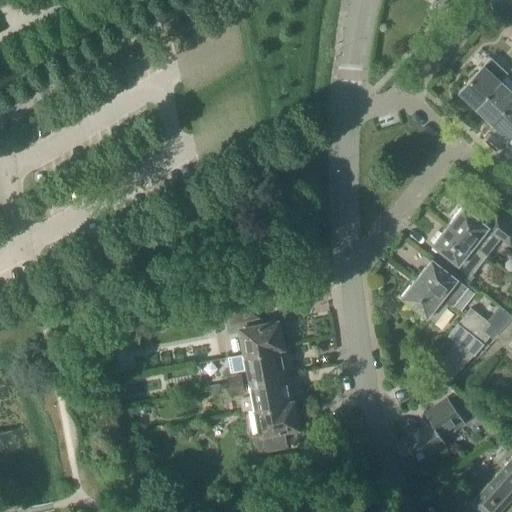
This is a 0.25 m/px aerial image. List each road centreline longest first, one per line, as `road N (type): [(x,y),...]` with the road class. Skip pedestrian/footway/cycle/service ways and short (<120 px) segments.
road 1 (unclassified): [(409,511),(364,360),(353,271)]
road 2 (residential): [(458,144),(353,271)]
road 3 (unclassified): [(353,271),(349,124)]
road 4 (unclassified): [(349,124),(362,0)]
